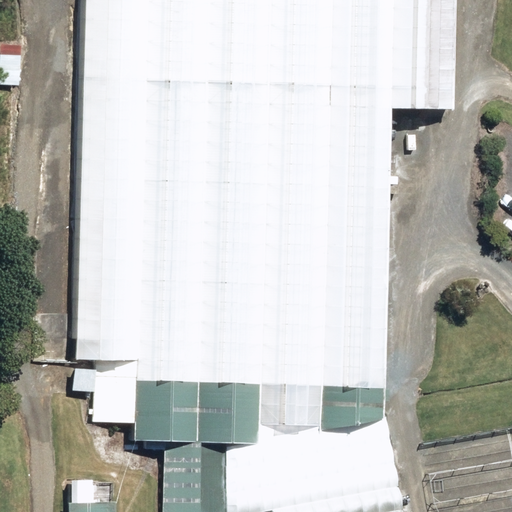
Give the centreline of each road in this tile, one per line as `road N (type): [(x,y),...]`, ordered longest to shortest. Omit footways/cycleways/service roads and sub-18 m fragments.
road 1 (track): [(49,511),(45,418),(20,339),(22,232),(49,0)]
road 2 (track): [(472,0),(463,206),(481,268),(511,293)]
